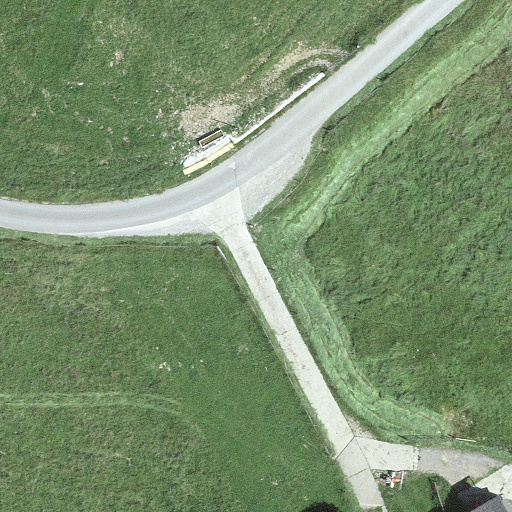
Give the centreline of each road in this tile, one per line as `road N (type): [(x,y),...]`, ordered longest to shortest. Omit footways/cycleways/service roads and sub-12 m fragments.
road 1 (unclassified): [(0,211),(99,218),(209,186),(443,0)]
road 2 (track): [(209,186),(376,508)]
